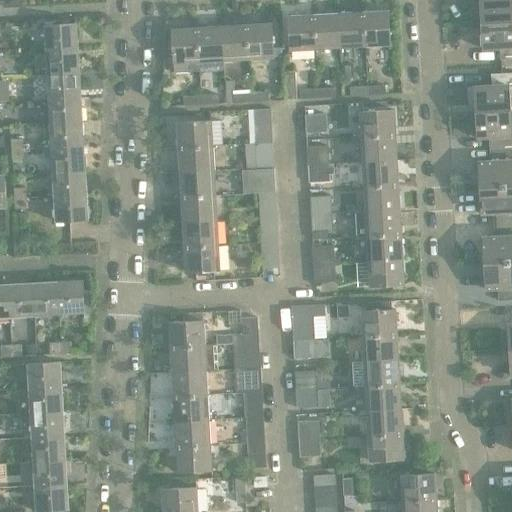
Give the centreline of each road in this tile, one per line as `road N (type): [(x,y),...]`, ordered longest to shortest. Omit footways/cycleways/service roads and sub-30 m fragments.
road 1 (residential): [(480,511),(478,460),(450,401),(431,0)]
road 2 (residential): [(133,295),(139,0)]
road 3 (residential): [(290,511),(278,290)]
road 4 (residential): [(116,511),(133,295)]
road 5 (residential): [(278,290),(303,287),(291,105)]
road 6 (residential): [(278,290),(133,295)]
